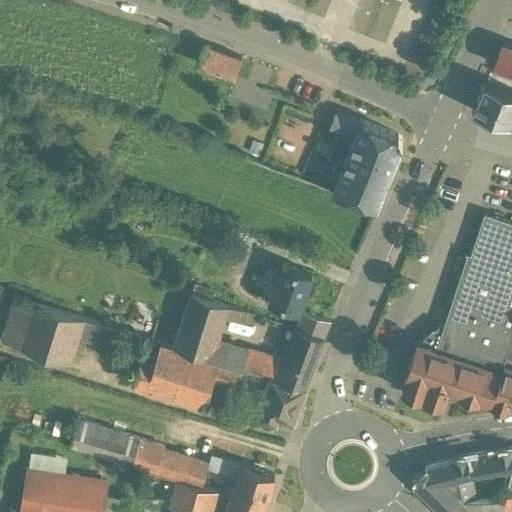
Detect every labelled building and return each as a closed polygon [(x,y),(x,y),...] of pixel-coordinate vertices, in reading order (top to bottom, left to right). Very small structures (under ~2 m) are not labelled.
[(511,44),(502,41),(494,63),(511,70),(511,44)] [(241,56),(204,43),(197,62),(235,75),(241,56)] [(511,91),(485,80),(472,111),(510,123),(511,118),(511,91)] [(360,120),(335,110),(329,126),(347,133),(346,137),(352,139),(360,120)] [(398,134),(360,120),(352,139),(350,144),(346,156),(333,189),(377,205),(402,142),(398,134)] [(350,144),(342,141),(337,152),(346,156),(350,144)] [(33,193),(17,187),(12,200),(28,206),(33,193)] [(511,220),(485,212),(471,254),(469,253),(437,348),(501,369),(503,363),(509,344),(511,335),(511,220)] [(312,272),(282,262),(269,299),(298,310),(312,272)] [(194,280),(191,290),(212,298),(215,286),(194,280)] [(212,298),(191,290),(174,345),(211,357),(217,339),(224,314),(227,303),(212,298)] [(82,316),(16,296),(2,340),(68,361),(76,336),(82,316)] [(246,309),(227,303),(224,314),(243,319),(246,309)] [(100,322),(117,327),(121,315),(103,309),(100,322)] [(330,319),(304,310),(298,327),(323,335),(330,319)] [(156,326),(121,315),(117,327),(152,338),(156,326)] [(111,347),(117,327),(100,322),(82,316),(76,336),(111,347)] [(298,327),(286,360),(248,348),(242,366),(246,368),(270,375),(270,374),(304,385),(323,335),(298,327)] [(248,348),(217,339),(211,357),(218,359),(242,366),(248,348)] [(174,345),(159,341),(153,360),(140,355),(131,382),(202,404),(212,377),(218,359),(211,357),(174,345)] [(437,348),(418,342),(403,389),(444,403),(448,389),(490,402),(501,369),(437,348)] [(242,366),(218,359),(212,377),(240,385),(242,380),(246,368),(242,366)] [(511,366),(503,363),(501,369),(490,402),(509,409),(510,404),(511,404),(511,366)] [(270,375),(246,368),(242,380),(253,383),(258,380),(267,382),(270,375)] [(304,385),(270,374),(270,375),(267,382),(257,413),(277,420),(279,414),(294,419),(299,404),(298,404),(304,385)] [(162,448),(163,444),(79,418),(71,445),(155,471),(162,448)] [(208,462),(162,448),(155,471),(178,478),(202,485),(208,467),(206,466),(208,462)] [(511,467),(511,448),(499,450),(467,455),(471,475),(511,467)] [(240,463),(210,454),(208,462),(206,466),(208,467),(236,475),(240,463)] [(454,458),(429,464),(430,467),(414,483),(441,510),(457,496),(443,482),(471,475),(467,455),(454,458)] [(264,465),(253,461),(252,467),(240,463),(236,475),(232,488),(225,485),(223,492),(265,505),(274,474),(262,470),(264,465)] [(216,490),(208,511),(217,511),(223,492),(225,485),(232,488),(236,475),(208,467),(202,485),(216,490)] [(79,511),(85,476),(28,468),(21,511),(79,511)] [(471,475),(443,482),(457,496),(460,498),(475,498),(471,475)] [(101,511),(107,479),(85,476),(79,511),(101,511)] [(208,511),(216,490),(178,478),(171,505),(193,511),(208,511)] [(511,511),(511,492),(506,491),(504,498),(500,511),(511,511)] [(262,511),(265,505),(223,492),(217,511),(262,511)] [(108,494),(104,511),(113,511),(116,496),(108,494)] [(500,511),(504,498),(475,498),(460,498),(457,496),(441,510),(440,511),(441,511),(500,511)]
